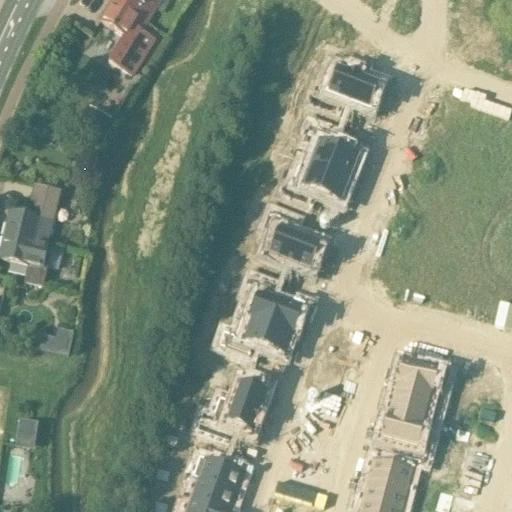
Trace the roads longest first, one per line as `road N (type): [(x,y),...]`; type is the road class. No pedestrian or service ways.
road 1 (residential): [(430,0),(433,22),(330,304)]
road 2 (residential): [(330,304),(253,511)]
road 3 (residential): [(341,511),(392,320)]
road 4 (residential): [(392,320),(511,351)]
